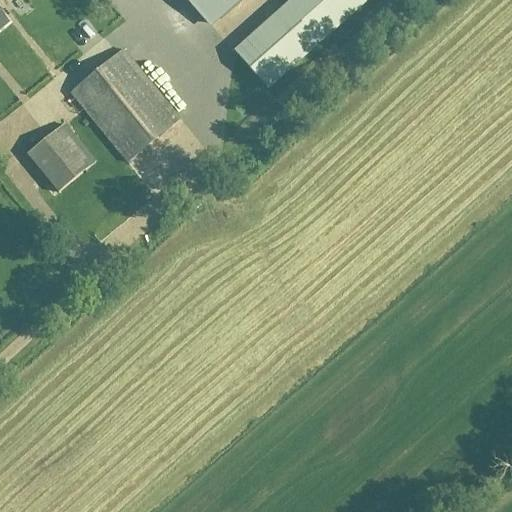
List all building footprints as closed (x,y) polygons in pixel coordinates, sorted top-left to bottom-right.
[(184,0),(208,26),(237,0),(184,0)] [(59,26),(70,44),(100,26),(89,8),(59,26)] [(69,79),(87,66),(46,11),(16,33),(29,49),(41,40),(69,79)] [(122,52),(69,95),(125,165),(178,121),(122,52)] [(0,103),(1,106),(12,98),(28,122),(48,108),(21,68),(0,82),(0,103)] [(95,164),(64,127),(26,158),(57,195),(95,164)]
